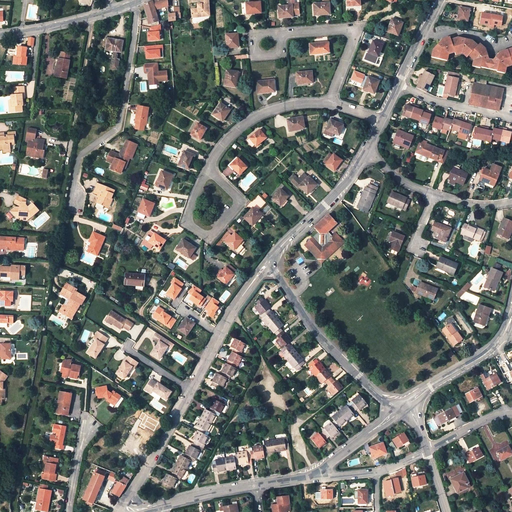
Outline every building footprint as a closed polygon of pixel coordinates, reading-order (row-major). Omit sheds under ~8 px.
[(158,0),(154,2),(144,5),(148,18),(149,18),(157,16),(155,10),(168,6),(167,0),(158,0)] [(192,18),(209,16),(208,0),(200,0),(201,4),(191,5),(191,8),(190,8),(190,9),(191,9),(192,18)] [(289,6),(279,6),(280,17),(287,16),(287,17),(293,17),(293,14),(299,14),(299,3),(295,4),(294,0),(293,0),(289,1),(289,6)] [(325,0),(326,3),(314,4),(315,15),(320,15),(320,14),(330,13),(330,10),(336,9),(335,0),(325,0)] [(260,2),(242,3),(243,14),(261,13),(260,2)] [(470,9),(460,7),(458,19),(468,21),(469,17),(470,17),(471,11),(470,11),(470,9)] [(168,15),(169,21),(175,20),(175,18),(180,18),(180,13),(180,11),(178,12),(178,13),(168,15)] [(481,23),(490,25),(490,27),(494,28),(494,26),(501,27),(502,16),(482,12),(481,23)] [(402,22),(392,19),(387,31),(398,35),(400,30),(399,29),(402,22)] [(160,24),(150,27),(151,33),(148,33),(149,41),(159,41),(159,33),(161,33),(160,24)] [(238,34),(226,35),(227,48),(238,47),(237,40),(238,39),(238,34)] [(433,50),(431,58),(447,61),(448,57),(446,55),(450,53),(451,54),(455,52),(456,55),(460,53),(460,52),(465,53),(465,54),(467,58),(470,56),(472,58),(474,57),(476,61),(473,63),(472,67),(480,69),(481,67),(497,71),(497,72),(505,74),(506,69),(505,67),(508,64),(509,65),(511,64),(511,48),(501,52),(494,60),(489,58),(486,49),(480,44),(478,46),(473,41),(464,39),(458,38),(451,40),(450,37),(443,39),(433,50)] [(112,58),(112,59),(111,68),(118,69),(119,59),(117,58),(118,54),(117,54),(117,51),(121,52),(123,41),(108,39),(107,46),(106,49),(115,51),(113,58),(112,58)] [(329,52),(323,52),(324,54),(332,53),(330,41),(328,42),(329,52)] [(383,44),(373,41),(369,52),(378,56),(383,44)] [(311,54),(323,52),(329,52),(328,42),(310,44),(311,54)] [(162,45),(145,46),(145,51),(146,53),(146,58),(159,57),(159,50),(162,50),(162,45)] [(27,64),(28,56),(26,56),(27,51),(27,48),(19,47),(18,55),(19,55),(19,63),(27,64)] [(61,58),(70,59),(71,52),(62,51),(61,58)] [(61,67),(59,76),(68,77),(71,59),(70,59),(61,58),(59,67),(61,67)] [(158,63),(145,64),(146,73),(149,73),(150,85),(160,85),(159,82),(168,81),(167,71),(158,72),(158,63)] [(237,72),(227,70),(224,85),(236,87),(237,81),(236,81),(237,72)] [(418,87),(427,92),(435,75),(426,70),(424,75),(422,74),(418,81),(420,82),(418,87)] [(312,71),(297,73),(298,83),(308,83),(313,83),(312,71)] [(368,77),(364,76),(365,75),(354,71),(351,79),(361,83),(360,86),(364,87),(368,77)] [(447,85),(460,88),(461,83),(459,83),(460,73),(450,71),(447,85)] [(379,81),(369,77),(368,77),(364,87),(364,89),(374,93),(377,86),(379,81)] [(476,81),(476,83),(488,85),(489,80),(474,77),(473,81),(476,81)] [(274,80),(256,82),(257,93),(262,93),(262,92),(270,91),(270,92),(275,92),(274,80)] [(488,85),(476,83),(475,84),(472,100),(470,100),(470,103),(471,103),(471,104),(500,110),(505,89),(488,85)] [(460,88),(447,85),(445,94),(456,96),(457,92),(459,92),(460,88)] [(22,104),(22,98),(22,94),(24,94),(24,86),(13,87),(14,95),(12,95),(12,105),(17,105),(17,111),(23,110),(22,104)] [(229,109),(221,103),(213,114),(223,121),(225,116),(229,109)] [(411,106),(406,104),(402,114),(420,121),(420,122),(428,125),(432,115),(428,113),(428,111),(424,109),(424,111),(420,109),(420,107),(412,104),(411,106)] [(139,107),(137,116),(139,116),(138,124),(146,126),(150,109),(139,107)] [(442,118),(437,116),(433,127),(442,130),(443,128),(447,130),(451,131),(452,129),(461,132),(469,135),(472,126),(468,124),(469,121),(461,118),(460,121),(455,119),(452,117),(450,120),(446,118),(446,117),(443,116),(442,118)] [(303,117),(288,120),(290,130),(299,129),(305,128),(303,117)] [(343,125),(331,120),(327,130),(325,130),(324,134),(333,137),(334,133),(339,135),(343,125)] [(206,129),(197,124),(191,134),(200,140),(206,129)] [(44,143),(45,138),(33,136),(35,128),(28,126),(25,139),(29,140),(27,153),(32,154),(32,152),(43,154),(44,148),(43,148),(44,143)] [(481,129),(477,128),(474,139),(492,143),(492,139),(510,143),(510,141),(511,133),(511,132),(508,131),(508,129),(500,127),(499,129),(495,128),(494,132),(489,131),(489,129),(482,127),(481,129)] [(267,138),(260,130),(250,138),(251,139),(248,142),(255,151),(262,145),(261,143),(267,138)] [(4,135),(3,133),(3,131),(0,131),(0,146),(3,147),(3,148),(10,147),(9,142),(9,140),(13,139),(13,133),(6,134),(6,135),(4,135)] [(414,137),(400,131),(395,143),(410,149),(414,137)] [(469,135),(461,132),(459,138),(467,141),(469,135)] [(126,140),(124,146),(135,150),(138,145),(126,140)] [(428,144),(423,142),(418,154),(423,156),(437,162),(438,160),(442,162),(444,157),(448,159),(451,151),(443,148),(442,151),(427,145),(428,144)] [(121,173),(123,167),(125,162),(127,163),(130,158),(131,154),(134,155),(135,150),(124,146),(120,154),(111,151),(107,160),(111,162),(113,162),(114,163),(111,169),(121,173)] [(193,155),(184,151),(178,165),(189,169),(191,165),(190,164),(193,155)] [(342,160),(334,154),(327,165),(335,170),(342,160)] [(229,166),(230,167),(238,158),(237,157),(229,166)] [(238,158),(230,167),(233,170),(235,169),(240,174),(247,167),(238,158)] [(493,164),(490,172),(500,176),(503,167),(493,164)] [(452,182),(461,186),(464,187),(471,168),(464,165),(461,172),(454,169),(449,181),(452,182)] [(481,180),(491,185),(492,182),(496,184),(500,176),(490,172),(485,170),(481,180)] [(172,175),(162,171),(156,185),(166,189),(170,180),(172,175)] [(296,177),(292,181),(299,188),(300,186),(308,194),(312,190),(311,190),(317,184),(309,176),(308,178),(305,175),(303,177),(302,175),(298,179),(296,177)] [(97,203),(104,205),(108,207),(115,190),(98,183),(94,193),(99,194),(98,197),(99,198),(97,203)] [(289,195),(281,189),(272,199),(281,205),(289,195)] [(363,208),(362,212),(369,215),(373,207),(375,208),(379,200),(377,199),(378,195),(369,191),(367,194),(361,207),(362,207),(363,208)] [(400,199),(393,195),(389,205),(407,213),(412,203),(408,202),(408,201),(400,198),(400,199)] [(10,211),(14,216),(21,217),(20,221),(27,221),(27,217),(32,217),(39,211),(33,204),(28,208),(26,208),(27,200),(18,196),(14,203),(20,206),(22,206),(21,208),(20,208),(14,208),(10,211)] [(154,204),(144,200),(137,217),(144,219),(146,215),(148,216),(151,208),(152,209),(154,204)] [(261,214),(253,208),(244,218),(253,225),(256,221),(261,214)] [(10,220),(14,216),(10,211),(6,215),(10,220)] [(333,243),(338,248),(344,242),(335,233),(332,236),(328,231),(337,223),(329,214),(318,224),(314,228),(318,232),(312,237),(313,239),(314,240),(314,241),(314,242),(313,243),(312,244),(313,244),(308,249),(309,249),(317,258),(319,257),(321,255),(324,257),(325,259),(326,259),(331,254),(327,249),(333,243)] [(499,234),(508,237),(510,231),(511,232),(511,229),(511,220),(505,217),(499,234)] [(447,243),(450,238),(453,230),(437,223),(434,231),(442,235),(444,235),(442,241),(447,243)] [(482,240),(485,231),(478,228),(478,229),(467,225),(462,235),(466,237),(467,235),(468,235),(471,237),(482,241),(482,240)] [(165,239),(150,230),(142,243),(150,248),(153,244),(160,248),(165,239)] [(92,242),(88,250),(97,255),(105,237),(94,232),(90,241),(92,242)] [(404,237),(394,232),(390,241),(392,242),(389,248),(392,249),(390,253),(396,256),(404,237)] [(239,253),(244,247),(242,245),(245,242),(235,233),(232,237),(230,235),(225,241),(227,243),(239,253)] [(15,248),(15,250),(24,250),(24,239),(0,237),(0,248),(6,249),(6,247),(15,248)] [(305,244),(308,249),(313,244),(312,244),(313,243),(314,242),(314,241),(314,240),(313,239),(312,237),(305,244)] [(196,248),(183,240),(177,249),(190,257),(196,248)] [(327,249),(331,254),(338,248),(333,243),(327,249)] [(444,257),(440,265),(449,269),(448,271),(457,274),(461,264),(444,257)] [(20,275),(20,266),(12,266),(12,267),(1,267),(0,276),(4,276),(4,279),(20,279),(20,275)] [(486,285),(494,289),(498,279),(500,280),(504,271),(500,269),(495,267),(493,267),(486,285)] [(237,276),(227,268),(224,271),(222,269),(216,276),(219,277),(218,278),(226,284),(231,278),(234,280),(237,276)] [(123,284),(140,286),(141,281),(143,281),(143,275),(125,273),(123,284)] [(173,284),(166,294),(174,299),(181,289),(180,288),(183,284),(174,278),(171,282),(173,284)] [(419,292),(426,295),(435,298),(436,299),(440,289),(423,282),(419,292)] [(67,305),(63,313),(72,318),(81,303),(82,304),(86,298),(76,292),(77,290),(67,284),(62,292),(72,298),(71,300),(67,305)] [(194,284),(189,291),(193,294),(190,298),(200,306),(205,299),(200,296),(201,294),(200,293),(202,290),(194,284)] [(0,291),(0,296),(1,297),(1,305),(11,305),(11,301),(13,301),(14,292),(0,291)] [(213,297),(205,308),(209,311),(207,314),(212,317),(215,313),(214,313),(219,307),(216,306),(219,302),(213,297)] [(256,307),(262,315),(268,310),(271,308),(265,300),(258,305),(256,307)] [(476,322),(485,325),(488,315),(489,316),(491,309),(481,306),(476,322)] [(158,307),(153,315),(153,317),(171,329),(176,321),(165,313),(163,312),(164,310),(158,307)] [(7,506),(7,511),(10,511),(9,506),(45,311),(43,311),(7,506)] [(107,319),(113,323),(115,324),(116,323),(117,324),(116,326),(120,329),(122,326),(129,330),(133,323),(127,319),(126,320),(112,311),(107,319)] [(270,313),(264,318),(263,319),(274,334),(276,333),(282,328),(283,327),(272,312),(270,313)] [(187,335),(194,323),(191,321),(186,318),(184,321),(182,323),(178,329),(187,335)] [(194,323),(187,335),(188,336),(196,324),(194,323)] [(454,324),(444,331),(455,346),(463,340),(459,334),(460,333),(454,324)] [(276,333),(280,339),(286,334),(282,328),(276,333)] [(106,338),(96,331),(92,337),(94,339),(85,352),(94,357),(103,344),(102,343),(106,338)] [(167,346),(170,342),(156,333),(153,339),(157,342),(151,352),(161,359),(169,347),(167,346)] [(292,341),(286,334),(280,339),(277,340),(283,348),(289,343),(292,341)] [(232,346),(234,348),(241,352),(246,344),(236,338),(232,346)] [(0,355),(2,356),(2,358),(11,358),(11,343),(0,343),(0,355)] [(292,346),(285,351),(283,353),(294,367),(300,363),(303,361),(292,346)] [(240,355),(233,351),(228,360),(235,364),(238,365),(243,356),(240,355)] [(124,379),(132,367),(135,364),(137,365),(138,363),(136,362),(135,361),(128,357),(124,362),(116,373),(124,379)] [(70,377),(77,379),(79,374),(80,374),(82,366),(72,364),(73,360),(71,360),(63,363),(62,368),(65,369),(64,373),(63,377),(67,378),(68,374),(70,375),(70,377)] [(325,382),(331,377),(319,362),(312,367),(310,369),(322,384),(325,382)] [(237,368),(234,366),(226,363),(222,371),(229,375),(232,377),(237,368)] [(0,398),(2,399),(6,399),(7,389),(4,389),(5,383),(9,377),(1,370),(0,372),(0,398)] [(218,373),(213,381),(220,385),(223,387),(228,378),(220,374),(218,373)] [(487,375),(482,377),(487,389),(500,382),(496,374),(489,378),(487,375)] [(335,382),(331,377),(325,382),(329,387),(335,382)] [(151,378),(148,383),(154,387),(157,383),(151,378)] [(335,382),(329,387),(328,388),(334,396),(343,389),(336,381),(335,382)] [(171,392),(157,383),(154,387),(148,383),(144,389),(151,394),(152,391),(165,400),(171,392)] [(97,388),(99,397),(104,397),(104,396),(109,399),(108,400),(112,403),(113,401),(117,404),(121,396),(114,391),(113,393),(109,391),(108,386),(97,388)] [(477,399),(481,397),(482,396),(477,388),(465,395),(470,403),(477,399)] [(61,392),(59,401),(61,402),(59,414),(67,415),(72,394),(61,392)] [(353,403),(358,409),(359,410),(366,405),(359,396),(352,402),(353,403)] [(215,399),(211,407),(218,411),(220,413),(225,404),(218,401),(215,399)] [(353,403),(348,407),(353,413),(358,409),(353,403)] [(460,404),(456,406),(460,414),(464,411),(460,404)] [(334,421),(339,427),(354,415),(353,413),(348,407),(347,406),(332,418),(334,421)] [(456,406),(451,409),(455,417),(460,415),(460,414),(456,406)] [(199,428),(206,432),(216,415),(209,411),(206,409),(196,426),(199,428)] [(451,409),(438,415),(442,424),(448,421),(449,422),(456,419),(455,417),(451,409)] [(339,432),(337,429),(332,423),(324,429),(325,430),(331,437),(332,438),(339,432)] [(66,427),(55,425),(54,433),(57,433),(57,436),(55,444),(57,444),(56,448),(65,449),(65,446),(63,446),(66,427)] [(325,441),(331,437),(325,430),(320,435),(325,441)] [(205,435),(198,431),(193,439),(195,440),(202,444),(203,445),(208,436),(205,435)] [(403,444),(409,441),(404,433),(392,440),(397,448),(403,444)] [(326,442),(325,441),(320,435),(319,434),(311,440),(318,448),(326,442)] [(266,445),(268,452),(286,450),(286,446),(284,439),(266,442),(266,445)] [(195,440),(191,446),(198,450),(202,444),(195,440)] [(370,447),(368,443),(364,447),(365,450),(366,454),(371,452),(374,458),(387,453),(383,443),(370,447)] [(190,445),(185,453),(192,457),(195,459),(200,451),(198,450),(191,446),(190,445)] [(265,457),(264,453),(263,446),(254,447),(254,450),(255,458),(265,457)] [(511,453),(508,446),(497,452),(498,455),(497,456),(499,459),(500,459),(501,461),(511,454),(511,453)] [(478,447),(465,454),(470,463),(483,456),(478,447)] [(248,459),(255,458),(254,450),(247,452),(248,459)] [(249,463),(248,459),(247,452),(238,453),(238,457),(240,464),(249,463)] [(191,461),(184,457),(181,455),(172,472),(179,476),(182,477),(191,461)] [(44,474),(44,479),(55,481),(56,474),(55,474),(57,459),(45,457),(44,462),(46,463),(44,474)] [(216,464),(217,471),(237,468),(236,465),(235,457),(216,460),(216,464)] [(450,478),(463,471),(461,466),(447,473),(450,478)] [(112,493),(120,497),(125,489),(135,473),(131,471),(126,479),(123,477),(119,483),(118,482),(112,493)] [(458,493),(467,488),(465,484),(467,483),(469,482),(463,472),(450,480),(458,493)] [(87,500),(93,503),(104,477),(95,473),(84,499),(87,500)] [(168,473),(163,481),(169,485),(173,487),(177,478),(170,474),(168,473)] [(417,477),(412,478),(411,478),(413,487),(426,484),(424,475),(417,477)] [(395,495),(394,493),(401,492),(398,478),(391,480),(384,482),(387,496),(395,495)] [(36,510),(45,511),(47,501),(50,501),(52,491),(47,490),(48,485),(40,484),(39,489),(40,489),(36,510)] [(325,490),(321,490),(321,499),(333,499),(332,490),(325,490)] [(367,490),(358,490),(358,504),(367,504),(367,490)] [(285,511),(285,509),(285,506),(290,505),(288,496),(277,497),(278,504),(273,504),(273,511),(285,511)]
